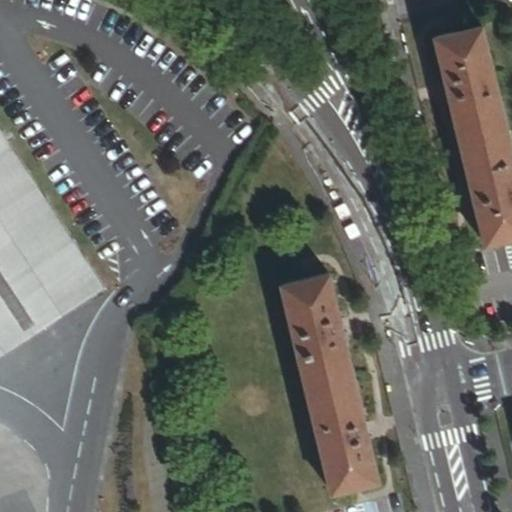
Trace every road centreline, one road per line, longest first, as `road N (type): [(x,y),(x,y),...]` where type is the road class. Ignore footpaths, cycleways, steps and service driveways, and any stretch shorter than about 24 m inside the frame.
road 1 (tertiary): [(206,0),(402,240)]
road 2 (tertiary): [(402,240),(342,69),(308,0)]
road 3 (tertiary): [(402,240),(437,390)]
road 4 (tertiary): [(437,390),(467,511)]
